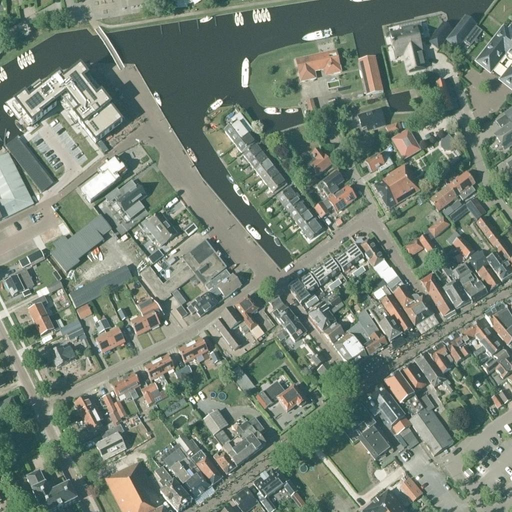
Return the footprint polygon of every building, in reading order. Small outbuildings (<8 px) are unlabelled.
[(169,0),(164,4),(163,8),(166,10),(187,9),(187,6),(193,4),(194,6),(203,0),(169,0)] [(454,32),(446,41),(457,50),(476,26),(465,17),(454,32)] [(443,23),(428,42),(438,50),(453,31),(443,23)] [(416,32),(414,24),(402,27),(403,35),(391,38),(395,58),(402,56),(408,79),(425,75),(420,54),(420,52),(422,52),(421,49),(417,32),(416,32)] [(478,63),(490,72),(504,54),(511,60),(511,68),(502,81),(511,89),(511,31),(510,31),(508,33),(504,30),(478,63)] [(342,74),(337,51),(295,60),(298,77),(323,71),(324,77),(342,74)] [(375,56),(358,60),(366,96),(383,92),(375,56)] [(39,91),(15,111),(32,131),(56,112),(54,109),(60,104),(95,147),(121,125),(78,73),(46,87),(49,90),(43,95),(39,91)] [(453,110),(443,82),(436,84),(445,113),(453,110)] [(317,114),(313,100),(306,102),(310,116),(317,114)] [(380,110),(358,117),(362,130),(366,128),(367,132),(385,127),(380,110)] [(511,110),(505,115),(511,125),(495,136),(504,150),(511,145),(511,110)] [(235,146),(250,135),(250,134),(253,132),(240,114),(234,119),(241,129),(229,138),(235,146)] [(399,124),(385,129),(388,137),(402,131),(399,124)] [(408,132),(391,142),(403,162),(420,152),(408,132)] [(256,143),(250,135),(235,146),(241,154),(256,143)] [(6,149),(39,192),(50,183),(17,140),(6,149)] [(243,157),(249,164),(264,153),(258,145),(243,157)] [(323,157),(318,150),(311,156),(316,162),(303,172),(307,177),(313,172),(317,177),(331,166),(324,156),(323,157)] [(81,161),(90,160),(89,152),(81,153),(81,161)] [(393,152),(387,155),(390,161),(396,157),(393,152)] [(249,164),(255,172),(269,161),(269,160),(268,161),(263,156),(265,155),(264,153),(249,164)] [(0,221),(32,206),(6,156),(0,159),(0,221)] [(378,156),(365,164),(371,174),(384,166),(378,156)] [(108,164),(107,161),(101,166),(103,168),(97,173),(101,177),(81,193),(91,205),(114,186),(121,180),(120,178),(126,173),(125,172),(126,170),(124,166),(121,167),(115,158),(108,164)] [(255,172),(261,179),(274,169),(269,163),(271,162),(269,161),(255,172)] [(389,178),(373,187),(387,210),(388,209),(389,210),(420,192),(404,166),(388,176),(389,178)] [(261,179),(266,187),(279,177),(281,175),(278,171),(276,172),(274,169),(261,179)] [(325,196),(328,199),(333,196),(332,196),(335,194),(332,191),(343,183),(336,173),(316,188),(319,193),(326,188),(329,193),(325,196)] [(457,181),(468,197),(475,193),(471,188),(474,185),(466,174),(457,181)] [(180,188),(187,184),(182,175),(175,179),(180,188)] [(285,184),(279,177),(266,187),(272,194),(273,194),(274,195),(286,186),(285,184)] [(304,185),(307,189),(317,182),(314,178),(304,185)] [(130,192),(124,197),(127,200),(121,205),(125,210),(131,205),(133,207),(145,197),(138,187),(131,193),(130,192)] [(283,208),(298,197),(296,195),(295,196),(288,187),(275,198),(283,208)] [(333,198),(332,197),(326,201),(330,208),(332,207),(337,214),(356,200),(347,188),(333,198)] [(447,206),(456,199),(448,188),(438,195),(447,206)] [(105,199),(109,205),(120,196),(116,191),(105,199)] [(438,213),(447,206),(438,195),(429,202),(438,213)] [(289,215),(303,204),(302,205),(299,201),(300,200),(298,197),(283,208),(289,215)] [(108,208),(103,201),(91,210),(97,217),(108,208)] [(327,211),(330,208),(326,201),(322,204),(327,211)] [(449,208),(452,213),(461,206),(457,201),(449,208)] [(295,223),(308,212),(303,207),(305,205),(303,204),(289,215),(295,223)] [(328,213),(326,211),(322,204),(314,210),(321,219),(328,213)] [(486,215),(478,205),(469,213),(477,223),(486,215)] [(442,214),(445,218),(452,213),(449,208),(442,214)] [(300,230),(315,219),(315,218),(313,220),(308,212),(295,223),(300,230)] [(107,213),(100,218),(68,243),(64,238),(54,246),(58,251),(51,256),(66,274),(78,264),(76,262),(102,242),(100,239),(110,231),(109,230),(116,225),(107,213)] [(177,235),(160,215),(149,224),(165,244),(177,235)] [(300,230),(309,241),(324,230),(315,219),(300,230)] [(505,247),(484,219),(476,224),(497,253),(505,247)] [(188,224),(191,231),(201,226),(198,220),(188,224)] [(443,220),(428,232),(434,239),(449,227),(443,220)] [(425,237),(419,242),(430,258),(437,253),(430,242),(434,239),(428,232),(424,235),(425,237)] [(455,233),(446,242),(451,248),(453,246),(459,254),(466,260),(474,253),(460,238),(460,239),(455,233)] [(374,269),(383,262),(368,241),(364,244),(360,240),(355,244),(374,269)] [(423,250),(416,240),(402,249),(409,260),(423,250)] [(187,267),(163,286),(149,268),(140,276),(162,304),(171,297),(170,296),(195,276),(203,287),(226,270),(205,242),(182,260),(187,267)] [(363,260),(354,247),(344,254),(353,267),(363,260)] [(506,265),(508,267),(511,263),(511,256),(505,247),(497,253),(499,255),(506,265)] [(153,265),(163,257),(158,250),(148,259),(153,265)] [(45,258),(40,252),(28,261),(33,267),(45,258)] [(511,275),(499,255),(498,255),(488,262),(482,253),(479,255),(478,253),(469,259),(471,261),(468,263),(476,274),(489,265),(501,284),(511,277),(511,275)] [(353,267),(344,254),(334,261),(343,274),(353,267)] [(461,256),(454,258),(457,264),(463,261),(461,256)] [(320,267),(330,280),(340,273),(330,260),(320,267)] [(373,269),(377,274),(387,267),(383,262),(373,269)] [(459,286),(460,286),(472,305),(487,295),(480,284),(473,289),(470,284),(474,282),(469,275),(471,274),(465,265),(451,274),(459,286)] [(69,296),(76,310),(133,281),(125,267),(69,296)] [(330,280),(320,267),(311,275),(320,288),(330,280)] [(377,274),(380,278),(391,270),(390,271),(387,267),(377,274)] [(469,304),(459,287),(459,286),(451,274),(447,267),(441,269),(451,285),(443,290),(455,312),(469,304)] [(478,274),(490,292),(500,285),(488,267),(478,274)] [(365,272),(362,268),(352,276),(354,279),(365,272)] [(380,278),(382,281),(383,282),(394,274),(391,270),(380,278)] [(10,293),(13,298),(24,293),(20,286),(27,282),(22,273),(15,276),(16,279),(5,284),(9,293),(10,293)] [(212,282),(225,300),(240,288),(232,277),(229,279),(224,273),(212,282)] [(383,282),(386,287),(397,278),(394,274),(383,282)] [(443,318),(455,312),(439,284),(433,275),(420,283),(425,290),(424,291),(426,293),(427,294),(428,295),(428,294),(443,318)] [(318,289),(309,276),(299,283),(298,282),(288,290),(300,306),(308,300),(310,303),(305,306),(308,310),(318,302),(312,294),(318,289)] [(386,287),(389,291),(400,283),(397,278),(386,287)] [(341,285),(338,281),(328,288),(330,292),(341,285)] [(380,305),(401,336),(413,329),(391,297),(385,287),(386,287),(383,282),(382,281),(373,287),(377,293),(381,290),(387,300),(380,305)] [(63,289),(59,282),(45,289),(49,295),(63,289)] [(389,291),(392,295),(404,288),(400,283),(389,291)] [(404,288),(392,295),(405,312),(415,328),(433,316),(422,298),(414,303),(407,291),(404,288)] [(215,307),(218,305),(209,294),(207,296),(206,295),(191,306),(191,307),(187,310),(191,316),(196,313),(200,319),(215,307)] [(234,308),(243,320),(242,322),(250,333),(256,341),(263,336),(249,317),(258,310),(248,297),(234,308)] [(322,333),(334,324),(335,323),(330,317),(343,307),(335,297),(329,301),(328,300),(308,316),(322,333)] [(28,313),(34,325),(47,319),(42,308),(47,305),(44,298),(31,304),(34,310),(28,313)] [(281,303),(277,298),(269,305),(272,309),(281,303)] [(164,317),(151,300),(136,308),(142,318),(141,318),(148,332),(159,326),(157,321),(164,317)] [(401,336),(380,305),(368,312),(378,327),(389,344),(401,336)] [(92,315),(87,306),(76,312),(80,321),(92,315)] [(285,331),(297,322),(287,310),(287,311),(284,306),(275,313),(272,316),(275,321),(276,320),(285,331)] [(492,329),(507,347),(508,347),(511,351),(511,320),(503,306),(485,318),(492,329)] [(175,311),(176,312),(182,320),(187,316),(181,307),(175,311)] [(123,310),(117,313),(122,321),(127,318),(123,310)] [(214,326),(234,352),(241,346),(230,332),(242,323),(234,311),(229,315),(228,312),(220,318),(221,320),(214,326)] [(387,345),(386,344),(364,311),(354,318),(358,324),(345,334),(347,336),(352,332),(369,357),(387,345)] [(137,338),(148,332),(141,318),(130,324),(137,338)] [(63,337),(66,336),(81,328),(78,322),(60,330),(56,323),(50,326),(47,319),(34,325),(41,338),(51,333),(53,335),(60,331),(63,337)] [(112,333),(105,321),(100,323),(100,324),(113,350),(125,344),(118,330),(112,333)] [(285,331),(276,338),(280,343),(289,337),(294,343),(306,334),(297,322),(285,331)] [(468,328),(457,335),(464,346),(465,347),(468,346),(471,345),(470,343),(474,339),(479,345),(480,345),(490,337),(477,322),(468,328)] [(102,355),(113,350),(100,324),(94,326),(101,339),(95,342),(102,355)] [(331,344),(343,335),(336,326),(334,324),(322,333),(331,344)] [(81,328),(66,336),(69,342),(78,337),(80,342),(86,339),(81,328)] [(344,362),(351,371),(367,359),(349,335),(346,337),(345,335),(343,335),(332,345),(344,362)] [(457,335),(442,344),(456,365),(463,361),(457,351),(464,346),(457,335)] [(502,350),(490,337),(480,345),(482,348),(473,354),(476,359),(485,351),(491,358),(492,359),(502,350)] [(189,346),(196,359),(207,353),(201,340),(189,346)] [(66,344),(65,344),(60,347),(61,350),(50,356),(57,370),(69,364),(68,363),(74,360),(69,350),(66,344)] [(428,353),(426,354),(442,376),(451,370),(450,369),(452,367),(450,365),(453,363),(441,345),(428,353)] [(189,346),(178,352),(185,365),(191,361),(195,368),(199,366),(196,359),(189,346)] [(466,350),(460,354),(464,360),(470,356),(466,350)] [(491,358),(481,366),(487,376),(494,370),(495,371),(509,359),(502,350),(492,359),(491,358)] [(220,362),(216,353),(210,356),(214,365),(220,362)] [(453,392),(445,381),(442,376),(426,354),(414,362),(434,389),(442,383),(450,395),(453,392)] [(317,368),(324,362),(318,355),(311,360),(317,368)] [(156,363),(162,376),(174,370),(167,357),(156,363)] [(502,380),(511,372),(511,362),(509,359),(495,371),(502,380)] [(156,363),(144,369),(151,382),(158,378),(160,383),(165,381),(162,376),(156,363)] [(411,365),(398,374),(414,395),(426,386),(411,365)] [(318,373),(327,385),(336,378),(327,366),(318,373)] [(192,374),(188,367),(181,371),(184,378),(192,374)] [(254,389),(238,369),(229,376),(248,400),(252,397),(249,393),(254,389)] [(463,377),(458,369),(453,373),(458,381),(463,377)] [(184,378),(181,371),(173,375),(177,381),(184,378)] [(129,393),(131,399),(133,402),(138,399),(134,391),(140,387),(133,374),(122,380),(129,393)] [(453,445),(452,443),(431,412),(427,415),(426,414),(417,402),(398,375),(384,385),(400,407),(404,412),(406,411),(412,420),(408,422),(433,458),(453,445)] [(131,399),(129,393),(122,380),(110,386),(117,399),(124,396),(126,401),(131,399)] [(158,391),(154,384),(147,388),(151,394),(158,391)] [(264,410),(277,401),(287,413),(296,406),(297,408),(298,407),(299,408),(301,408),(304,406),(305,404),(304,403),(305,402),(294,388),(284,395),(279,387),(274,391),(272,388),(256,400),(264,410)] [(147,388),(140,391),(148,406),(155,403),(151,394),(147,388)] [(380,388),(361,403),(374,421),(380,416),(390,430),(392,429),(397,436),(411,427),(380,388)] [(498,395),(504,405),(510,401),(504,391),(498,395)] [(101,399),(106,409),(113,406),(108,396),(101,399)] [(504,406),(497,396),(490,400),(497,410),(504,406)] [(433,409),(425,397),(417,402),(427,415),(431,412),(430,411),(433,409)] [(74,405),(82,420),(98,411),(93,402),(89,403),(87,399),(74,405)] [(0,420),(18,412),(12,400),(0,405),(0,420)] [(187,407),(183,400),(163,413),(167,419),(187,407)] [(119,403),(113,406),(120,419),(126,416),(119,403)] [(375,461),(392,448),(359,405),(341,418),(353,433),(355,431),(360,438),(358,440),(375,461)] [(98,411),(82,420),(89,434),(102,428),(99,423),(103,421),(98,411)] [(228,427),(216,412),(202,423),(213,438),(222,431),(228,427)] [(116,413),(108,417),(112,425),(120,421),(116,413)] [(231,431),(237,439),(251,458),(265,447),(259,439),(265,434),(254,419),(247,424),(246,423),(239,428),(238,426),(231,431)] [(95,446),(103,462),(125,451),(118,436),(124,433),(120,426),(100,436),(103,442),(95,446)] [(231,443),(222,431),(213,438),(236,469),(251,458),(237,439),(231,443)] [(190,459),(212,487),(222,480),(200,452),(192,441),(189,443),(195,450),(187,456),(190,459)] [(161,459),(193,502),(211,488),(178,445),(161,459)] [(213,459),(226,476),(236,469),(225,455),(219,459),(216,456),(213,459)] [(165,511),(164,509),(163,509),(139,463),(105,480),(121,511),(165,511)] [(473,465),(468,470),(475,477),(480,473),(473,465)] [(154,473),(161,481),(184,509),(191,503),(174,482),(174,483),(162,469),(154,473)] [(472,475),(468,470),(464,474),(469,479),(472,475)] [(266,499),(283,486),(272,471),(265,477),(264,476),(260,480),(253,486),(260,494),(256,497),(261,504),(263,502),(265,505),(263,507),(266,511),(274,511),(276,511),(266,499)] [(46,486),(39,473),(26,480),(41,511),(56,511),(76,502),(69,486),(57,492),(52,483),(46,486)] [(414,486),(409,480),(401,486),(406,492),(414,486)] [(161,481),(158,483),(164,490),(160,494),(174,511),(180,511),(184,509),(161,481)] [(297,493),(290,484),(284,488),(291,498),(297,493)] [(248,511),(258,505),(247,490),(232,501),(240,511),(248,511)] [(403,511),(388,492),(363,511),(406,511),(405,509),(403,511)]
